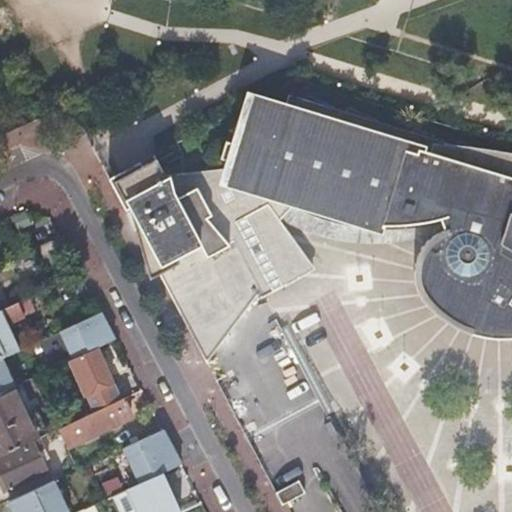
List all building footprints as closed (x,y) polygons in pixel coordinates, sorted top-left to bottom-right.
[(511,162),(290,95),(283,121),(274,118),(277,109),(230,133),(256,141),(253,151),(227,143),(221,160),(239,166),(242,169),(166,176),(155,157),(117,177),(144,227),(136,231),(207,363),(262,291),(265,297),(315,269),(280,220),(296,204),(340,218),(386,224),(439,219),(446,216),(451,225),(425,243),(415,263),(414,275),(416,288),(426,303),(438,317),(454,328),(469,335),(503,339),(511,337),(511,162)] [(430,233),(443,229),(440,222),(426,226),(415,228),(402,230),(385,230),(362,229),(344,226),(329,222),(307,215),(294,209),(283,219),(294,227),(306,233),(322,238),(342,242),(359,244),(377,244),(394,242),(409,240),(430,233)] [(17,301),(23,315),(40,308),(34,294),(17,301)] [(0,357),(1,357),(17,349),(8,329),(17,325),(14,319),(23,315),(17,301),(0,309),(0,357)] [(90,345),(109,336),(96,310),(54,331),(66,356),(90,345)] [(66,356),(61,359),(77,391),(106,378),(90,345),(66,356)] [(14,384),(1,357),(0,357),(0,368),(9,387),(12,385),(14,384)] [(0,390),(9,387),(0,368),(0,390)] [(14,384),(12,385),(26,416),(36,411),(21,381),(14,384)] [(9,387),(0,390),(0,455),(31,441),(46,434),(36,411),(26,416),(12,385),(9,387)] [(130,417),(122,398),(58,428),(66,445),(130,417)] [(324,425),(331,437),(338,434),(331,421),(324,425)] [(161,428),(121,446),(138,482),(159,473),(178,464),(161,428)] [(35,450),(31,441),(0,455),(0,474),(5,485),(8,490),(46,472),(40,459),(44,458),(39,447),(35,450)] [(138,482),(120,491),(130,511),(176,511),(159,473),(138,482)] [(68,511),(52,479),(47,482),(61,511),(68,511)] [(276,493),(282,505),(306,493),(299,481),(298,482),(276,493)] [(12,498),(7,500),(12,511),(61,511),(47,482),(12,498)]
